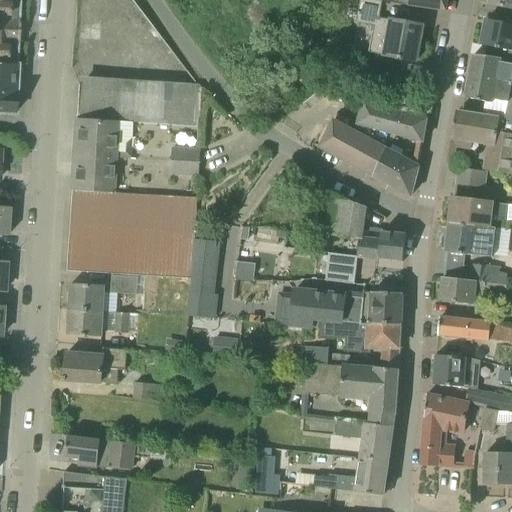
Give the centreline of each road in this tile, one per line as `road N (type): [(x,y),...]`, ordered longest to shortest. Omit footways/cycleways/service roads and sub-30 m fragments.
road 1 (unclassified): [(19,511),(53,0)]
road 2 (residential): [(426,212),(316,165),(252,122),(156,0)]
road 3 (residential): [(395,511),(426,212)]
road 4 (residential): [(426,212),(459,0)]
